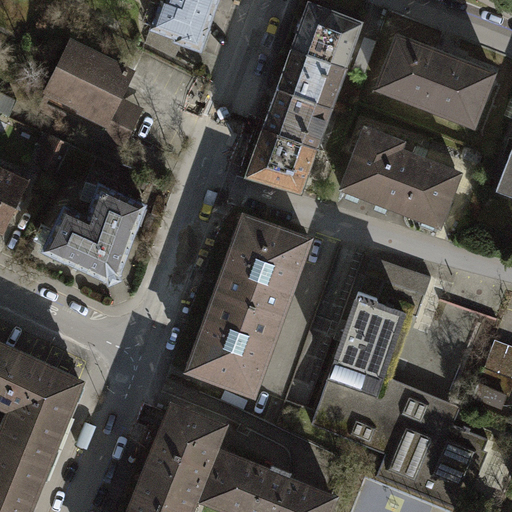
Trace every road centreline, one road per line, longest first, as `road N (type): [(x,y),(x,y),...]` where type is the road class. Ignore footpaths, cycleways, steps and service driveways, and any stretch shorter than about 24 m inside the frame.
road 1 (residential): [(208,177),(511,275)]
road 2 (tertiary): [(141,356),(208,177)]
road 3 (tertiary): [(208,177),(275,0)]
road 4 (tertiary): [(76,511),(141,356)]
road 5 (residential): [(0,288),(141,356)]
